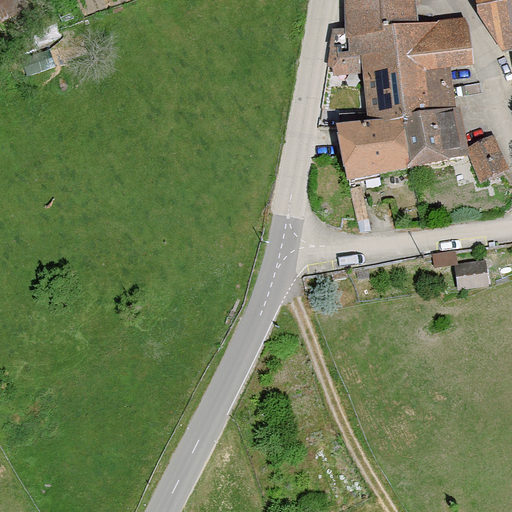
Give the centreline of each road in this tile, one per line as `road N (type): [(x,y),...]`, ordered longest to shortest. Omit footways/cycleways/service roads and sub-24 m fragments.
road 1 (tertiary): [(325,0),(275,277),(164,511)]
road 2 (track): [(275,277),(296,298),(341,422),(391,511)]
